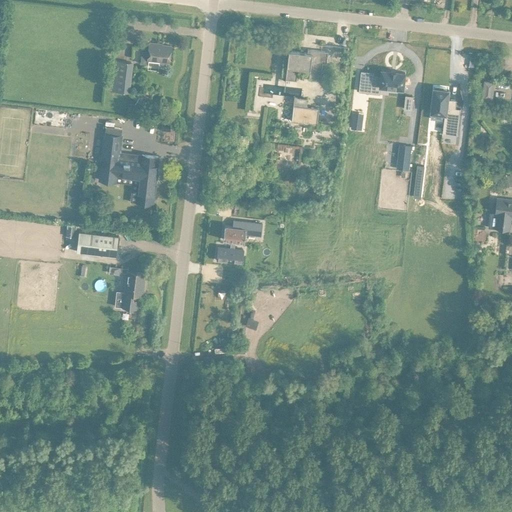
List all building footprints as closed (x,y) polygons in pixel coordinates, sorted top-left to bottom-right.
[(143,56),(142,69),(149,69),(150,65),(161,66),(160,69),(162,71),(167,71),(169,70),(170,67),(171,67),(172,50),(163,49),(163,50),(160,50),(160,48),(151,47),(150,57),(143,56)] [(310,82),(310,83),(322,84),(324,68),(328,68),(329,56),(309,54),(308,58),(290,56),(287,80),(298,81),(299,73),(311,75),(310,82)] [(116,65),(113,95),(129,97),(132,67),(116,65)] [(363,76),(360,96),(372,98),(381,98),(381,94),(390,95),(404,96),(404,93),(406,77),(397,76),(392,76),(383,75),(382,81),(375,81),(375,78),(363,76)] [(486,87),(484,103),(492,103),(494,88),(486,87)] [(435,93),(432,117),(446,119),(444,138),(458,139),(462,113),(457,113),(457,105),(449,104),(450,95),(447,94),(447,92),(436,91),(436,93),(435,93)] [(407,101),(405,113),(412,114),(414,101),(407,101)] [(140,104),(136,109),(143,113),(146,108),(140,104)] [(292,126),(318,129),(320,113),(294,110),(292,126)] [(354,117),(352,133),(362,134),(365,119),(354,117)] [(106,139),(101,185),(117,187),(118,181),(140,183),(138,207),(154,209),(157,185),(158,185),(159,175),(158,175),(159,162),(143,160),(142,167),(120,164),(123,140),(106,139)] [(407,150),(404,174),(410,175),(413,151),(407,150)] [(0,209),(23,212),(25,196),(0,192),(0,209)] [(491,218),(490,232),(497,233),(497,230),(505,231),(505,229),(511,230),(511,221),(511,204),(498,203),(496,219),(491,218)] [(220,251),(218,265),(243,268),(245,254),(235,253),(236,245),(246,247),(247,239),(257,240),(259,228),(264,229),(264,228),(240,226),(239,232),(234,231),(226,230),(224,244),(232,245),(232,253),(220,251)] [(68,228),(67,238),(76,239),(77,229),(68,228)] [(78,256),(118,261),(120,241),(80,236),(78,256)] [(118,296),(117,311),(139,314),(140,299),(143,299),(146,278),(137,277),(137,279),(129,278),(127,297),(118,296)]
